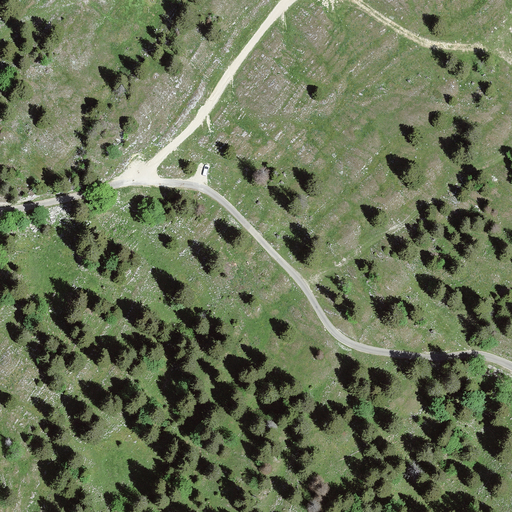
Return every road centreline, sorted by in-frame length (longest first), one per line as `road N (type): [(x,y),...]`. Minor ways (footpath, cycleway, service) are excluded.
road 1 (track): [(511,366),(346,341),(215,195),(143,181)]
road 2 (track): [(143,181),(288,0)]
road 3 (track): [(355,0),(417,40),(487,48),(511,60)]
road 4 (track): [(143,181),(0,212)]
